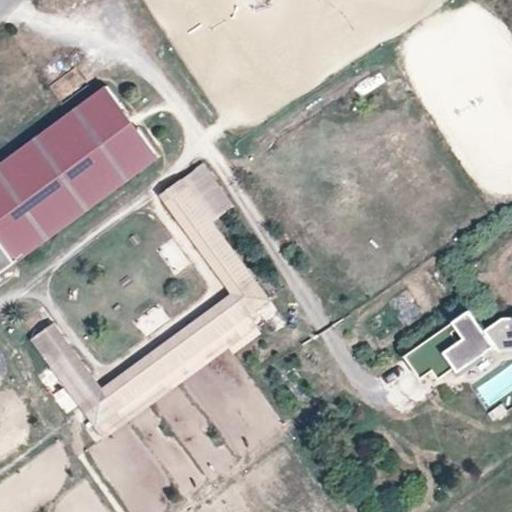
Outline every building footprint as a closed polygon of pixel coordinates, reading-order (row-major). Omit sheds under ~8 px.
[(163,160),(111,91),(0,173),(0,239),(21,266),(163,160)] [(36,344),(55,369),(68,360),(96,399),(83,408),(90,416),(240,306),(250,319),(259,313),(176,201),(211,175),(205,167),(162,199),(236,298),(107,393),(73,348),(58,327),(36,344)] [(259,313),(272,303),(215,225),(236,209),(211,175),(176,201),(259,313)] [(0,281),(21,266),(0,239),(0,281)] [(250,319),(240,306),(90,416),(100,430),(110,423),(174,375),(250,319)] [(469,311),(403,355),(410,365),(419,378),(431,369),(438,378),(452,368),(457,374),(499,345),(503,351),(511,344),(511,315),(503,316),(483,329),(469,311)] [(68,360),(55,369),(83,408),(96,399),(68,360)] [(182,385),(174,375),(110,423),(117,433),(182,385)]
